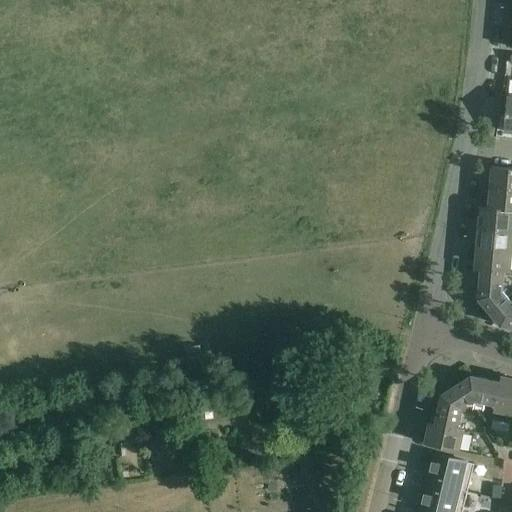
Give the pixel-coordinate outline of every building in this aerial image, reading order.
[(511,168),(492,167),(490,188),(511,189),(511,168)] [(511,189),(490,188),(488,208),(511,210),(511,189)] [(481,207),(479,228),(511,231),(511,210),(488,208),(481,207)] [(511,231),(479,228),(477,248),(511,251),(511,231)] [(511,251),(477,248),(475,269),(481,270),(481,269),(504,271),(504,272),(510,273),(511,251)] [(481,269),(481,270),(478,299),(489,313),(508,298),(503,292),(504,272),(504,271),(481,269)] [(511,302),(508,298),(489,313),(501,326),(511,327),(511,302)] [(313,372),(316,388),(327,386),(325,371),(313,372)] [(471,376),(456,385),(469,406),(475,401),(495,406),(500,382),(471,376)] [(511,378),(501,377),(500,382),(495,406),(493,411),(511,415),(511,378)] [(441,395),(435,424),(435,425),(458,430),(458,429),(462,410),(469,406),(456,385),(441,395)] [(435,425),(435,424),(429,423),(425,444),(459,452),(464,430),(458,429),(458,430),(435,425)] [(424,481),(467,492),(474,464),(431,453),(424,481)] [(418,508),(433,511),(462,511),(467,492),(424,481),(418,508)] [(501,498),(502,486),(494,486),(493,498),(501,498)]
